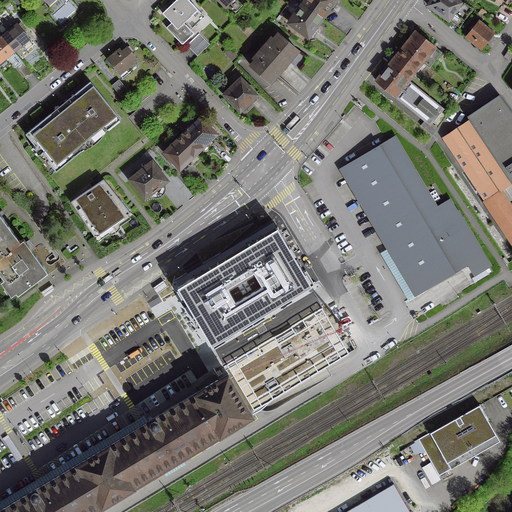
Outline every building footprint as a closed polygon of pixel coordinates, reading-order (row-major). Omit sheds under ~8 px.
[(191,16),(175,0),(161,13),(170,23),(165,27),(181,44),(193,33),(183,23),(191,16)] [(301,0),(300,3),(321,18),(328,8),(331,10),(336,3),(333,1),(333,0),(301,0)] [(464,3),(462,5),(454,0),(430,0),(427,6),(448,20),(452,14),(463,22),(473,9),(464,3)] [(313,28),(321,18),(300,3),(296,8),(298,10),(289,23),(307,36),(308,35),(311,37),(316,30),(313,28)] [(492,33),(478,21),(465,37),(480,49),(492,33)] [(28,38),(16,25),(1,37),(12,51),(28,38)] [(441,53),(415,32),(403,48),(421,62),(428,68),(441,53)] [(208,44),(198,34),(187,44),(198,55),(208,44)] [(297,70),(306,59),(278,34),(273,40),(271,38),(253,59),(255,61),(250,66),(269,82),(287,61),(297,70)] [(0,60),(12,51),(1,37),(0,38),(0,60)] [(121,52),(119,49),(106,59),(118,74),(136,59),(126,48),(121,52)] [(421,62),(403,48),(396,57),(413,71),(421,62)] [(406,80),(413,71),(396,57),(388,66),(406,80)] [(21,62),(14,67),(24,78),(30,73),(21,62)] [(441,108),(406,80),(388,66),(377,80),(375,79),(374,80),(376,81),(425,121),(420,127),(432,136),(436,129),(429,123),(441,108)] [(229,89),(223,95),(239,111),(255,95),(240,79),(236,82),(231,77),(224,84),(229,89)] [(127,92),(118,81),(111,87),(120,98),(127,92)] [(53,117),(50,114),(24,134),(33,145),(37,142),(50,158),(46,161),(55,172),(80,151),(77,148),(116,115),(89,82),(74,94),(77,98),(53,117)] [(484,200),(483,201),(511,245),(511,244),(511,208),(511,207),(511,204),(511,114),(498,96),(467,117),(469,120),(442,138),(484,200)] [(215,135),(199,118),(182,135),(197,152),(206,143),(209,146),(215,139),(213,137),(215,135)] [(187,161),(197,152),(182,135),(164,153),(179,169),(181,167),(184,169),(190,163),(187,161)] [(415,295),(467,263),(474,275),(489,266),(457,212),(456,213),(448,200),(435,208),(393,137),(340,169),(415,295)] [(151,162),(129,179),(144,198),(151,192),(153,193),(154,194),(156,194),(158,193),(159,191),(160,190),(159,188),(159,186),(166,181),(151,162)] [(129,213),(103,179),(70,202),(94,237),(129,213)] [(22,197),(0,213),(0,255),(19,241),(10,229),(32,212),(32,211),(32,210),(22,197)] [(278,226),(175,287),(211,349),(314,288),(278,226)] [(34,281),(47,271),(22,239),(19,241),(0,255),(0,274),(3,279),(0,280),(0,281),(1,282),(4,280),(8,286),(10,285),(17,294),(34,281)] [(157,294),(167,286),(163,280),(153,288),(157,294)] [(46,297),(55,290),(52,286),(43,293),(46,297)] [(184,462),(254,419),(227,374),(217,380),(214,375),(202,382),(205,387),(155,416),(184,462)] [(499,441),(478,404),(417,439),(438,476),(499,441)] [(155,416),(142,424),(46,482),(64,511),(101,511),(184,462),(155,416)] [(64,511),(46,482),(0,508),(0,511),(64,511)] [(393,484),(344,511),(407,511),(409,511),(393,484)]
